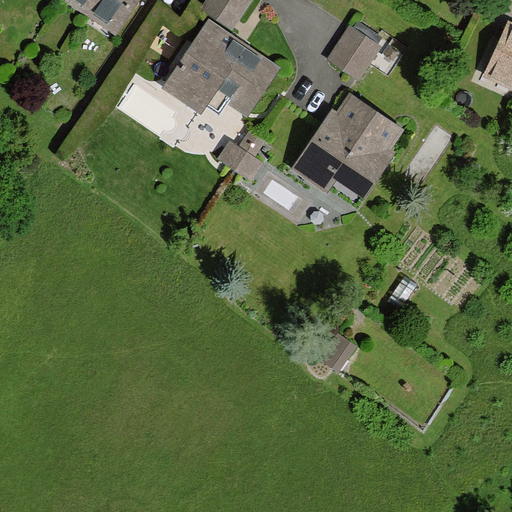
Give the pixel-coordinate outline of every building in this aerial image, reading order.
[(78,0),(116,25),(132,0),(78,0)] [(210,0),(206,6),(233,25),(250,0),(210,0)] [(212,22),(168,86),(205,112),(207,109),(222,119),(233,102),(249,113),(280,69),(212,22)] [(511,83),(511,23),(509,22),(486,72),(511,83)] [(381,48),(352,29),(331,61),(360,80),(381,48)] [(343,180),(370,198),(398,157),(392,153),(406,132),(356,98),(343,118),(335,112),(297,168),(335,193),(343,180)] [(233,140),(219,151),(238,172),(251,161),(233,140)] [(322,356),(342,368),(358,341),(338,329),(322,356)]
